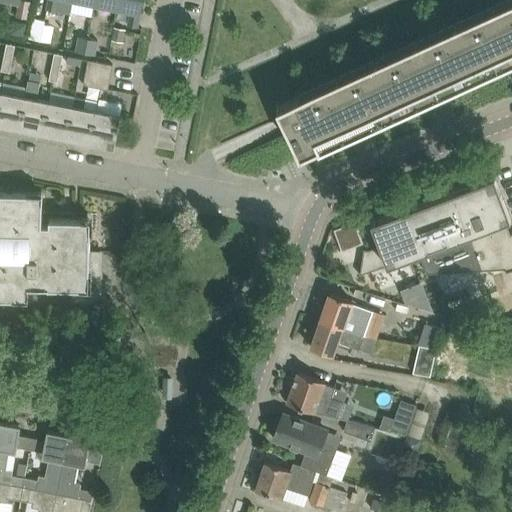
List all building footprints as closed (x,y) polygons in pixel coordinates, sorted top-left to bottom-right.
[(58,11),(59,5),(71,7),(72,0),(48,0),(47,9),(58,11)] [(131,8),(128,24),(138,26),(143,0),(119,0),(118,6),(131,8)] [(511,0),(508,0),(278,105),(283,115),(283,116),(291,134),(301,154),(309,150),(311,154),(320,150),(511,62),(511,0)] [(33,18),(29,38),(42,41),(46,20),(33,18)] [(26,23),(19,21),(13,25),(12,33),(24,35),(26,23)] [(113,39),(123,41),(126,29),(115,27),(113,39)] [(88,37),(77,35),(74,50),(85,53),(88,37)] [(99,39),(88,37),(85,53),(95,55),(99,39)] [(7,43),(4,56),(13,58),(16,44),(7,43)] [(61,68),(64,54),(55,52),(52,66),(61,68)] [(82,65),(83,58),(68,55),(67,62),(82,65)] [(13,58),(4,56),(2,70),(10,72),(13,58)] [(88,59),(85,71),(111,76),(113,64),(88,59)] [(61,68),(52,66),(49,79),(58,81),(61,68)] [(85,71),(83,84),(109,88),(111,76),(85,71)] [(28,79),(25,95),(26,95),(19,128),(43,132),(50,100),(36,97),(40,81),(28,79)] [(0,123),(19,128),(26,95),(25,95),(2,90),(0,101),(0,123)] [(91,142),(97,109),(99,100),(86,97),(84,107),(73,105),(67,137),(91,142)] [(50,100),(43,132),(67,137),(73,105),(50,100)] [(115,147),(121,114),(97,109),(91,142),(115,147)] [(360,274),(420,251),(428,271),(483,269),(504,268),(507,271),(511,269),(511,231),(511,232),(506,220),(511,218),(495,174),(461,187),(372,221),(381,244),(369,248),(365,248),(360,274)] [(85,219),(81,219),(50,218),(50,223),(42,223),(43,192),(0,191),(0,297),(29,298),(30,285),(49,286),(48,287),(74,287),(74,298),(91,299),(100,290),(101,252),(90,252),(90,232),(85,231),(85,219)] [(404,307),(428,303),(425,281),(401,285),(404,307)] [(321,318),(344,326),(364,333),(373,309),(352,302),(353,300),(330,292),(321,318)] [(333,353),(337,344),(350,349),(351,345),(360,349),(365,334),(364,333),(344,326),(321,318),(311,345),(330,352),(333,353)] [(436,347),(437,347),(443,327),(426,321),(418,344),(419,344),(436,347)] [(446,341),(445,351),(496,361),(498,348),(502,349),(504,340),(462,332),(460,343),(446,341)] [(434,358),(436,347),(419,344),(413,372),(431,375),(434,358)] [(493,373),(496,361),(445,351),(443,360),(456,363),(454,375),(496,383),(497,374),(493,373)] [(314,411),(338,417),(339,417),(345,400),(332,396),(336,387),(326,382),(326,381),(317,377),(298,371),(287,401),(306,408),(314,411)] [(173,396),(173,375),(164,375),(164,396),(173,396)] [(417,404),(402,399),(391,428),(407,433),(417,404)] [(274,437),(302,448),(307,435),(309,436),(309,438),(322,443),(322,442),(327,430),(311,424),(312,423),(284,412),(274,437)] [(348,419),(344,430),(370,440),(375,426),(348,419)] [(0,420),(0,480),(24,485),(25,476),(17,475),(12,474),(13,469),(7,468),(10,449),(16,450),(17,446),(28,448),(30,436),(19,434),(21,424),(0,420)] [(25,476),(24,485),(58,492),(70,434),(48,429),(46,438),(37,437),(35,449),(44,451),(43,455),(50,457),(46,475),(39,474),(38,479),(25,476)] [(421,438),(408,433),(407,433),(407,434),(403,447),(418,452),(423,438),(421,438)] [(94,490),(81,487),(82,483),(75,481),(79,463),(85,464),(86,459),(95,461),(97,449),(89,448),(91,438),(70,434),(58,492),(92,499),(94,490)] [(302,463),(317,470),(326,473),(336,447),(322,442),(322,443),(309,438),(309,436),(307,435),(302,448),(307,450),(302,463)] [(313,479),(316,480),(309,500),(341,510),(347,491),(330,485),(333,476),(326,473),(317,470),(302,463),(293,461),(293,462),(291,469),(285,467),(266,460),(256,488),(275,495),(282,497),(286,486),(308,494),(313,479)] [(17,475),(25,476),(28,463),(19,461),(17,475)] [(0,511),(0,507),(1,500),(8,501),(9,496),(21,499),(24,485),(0,480),(0,511)] [(53,511),(58,492),(24,485),(21,499),(34,501),(33,506),(39,507),(38,511),(53,511)] [(89,511),(92,499),(58,492),(53,511),(75,511),(76,510),(87,511),(89,511)] [(374,497),(371,507),(379,510),(382,500),(374,497)]
